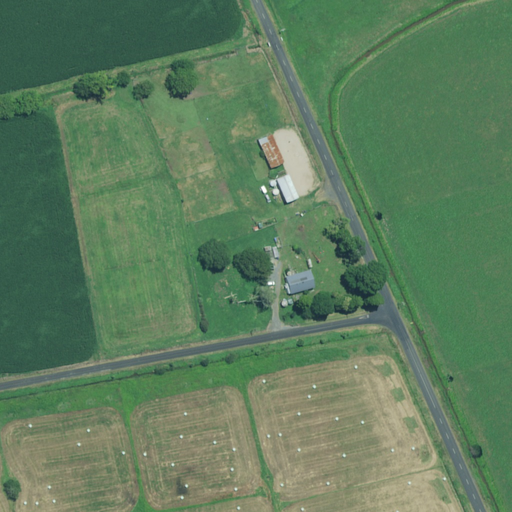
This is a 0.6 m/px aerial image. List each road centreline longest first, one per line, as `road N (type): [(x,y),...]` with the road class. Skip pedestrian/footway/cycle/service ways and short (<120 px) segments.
road 1 (unclassified): [(0,386),(395,313)]
road 2 (unclassified): [(257,0),(395,313)]
road 3 (unclassified): [(395,313),(481,511)]
